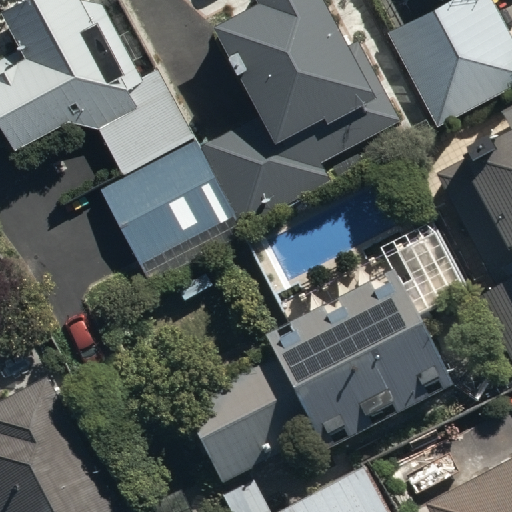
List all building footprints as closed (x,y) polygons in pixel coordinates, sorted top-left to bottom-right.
[(124,166),(195,127),(161,62),(142,71),(106,0),(93,0),(92,1),(91,0),(6,0),(28,43),(0,56),(0,94),(19,132),(69,107),(100,120),(124,166)] [(201,137),(244,220),(331,172),(321,153),(402,109),(359,30),(355,32),(337,0),(228,0),(217,6),(266,104),(201,137)] [(511,29),(496,0),(435,0),(388,25),(437,119),(511,80),(511,29)] [(511,120),(493,132),(489,125),(463,140),(470,153),(434,173),(494,281),(479,289),(511,348),(511,120)] [(195,127),(124,166),(102,178),(151,269),(242,220),(195,127)] [(454,378),(395,262),(269,328),(328,443),(454,378)] [(306,439),(264,355),(183,395),(225,479),(306,439)] [(117,511),(47,371),(0,394),(0,511),(117,511)] [(511,511),(511,452),(426,497),(433,511),(511,511)] [(393,511),(368,464),(274,511),(393,511)]
